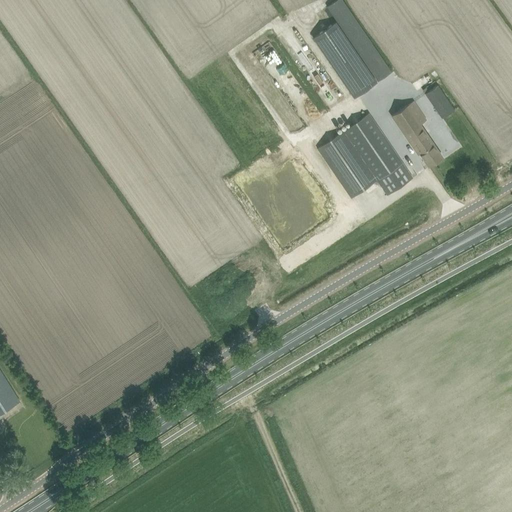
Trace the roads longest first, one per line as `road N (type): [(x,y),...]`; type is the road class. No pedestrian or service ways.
road 1 (unclassified): [(511,183),(256,332),(0,509)]
road 2 (primary): [(27,511),(307,330),(511,213)]
